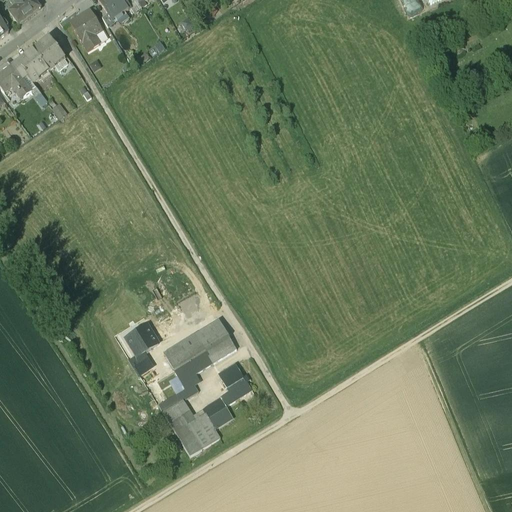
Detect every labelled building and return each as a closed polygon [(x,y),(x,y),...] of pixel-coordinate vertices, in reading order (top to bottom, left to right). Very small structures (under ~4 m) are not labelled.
[(9,0),(3,5),(18,24),(40,8),(33,0),(9,0)] [(112,23),(130,11),(128,8),(122,0),(99,0),(98,1),(108,16),(112,23)] [(122,0),(128,8),(137,2),(135,0),(122,0)] [(90,13),(69,25),(82,46),(83,45),(88,54),(100,47),(93,36),(101,31),(90,13)] [(112,23),(108,16),(102,20),(108,31),(114,26),(112,23)] [(0,38),(8,32),(0,20),(0,38)] [(49,39),(32,51),(48,73),(54,68),(53,66),(63,58),(49,39)] [(48,73),(32,51),(16,64),(32,85),(38,80),(37,78),(46,72),(47,74),(48,73)] [(36,90),(32,85),(16,64),(0,75),(0,84),(7,94),(14,89),(22,100),(36,90)] [(87,95),(83,98),(87,103),(91,101),(87,95)] [(54,110),(61,119),(66,115),(59,106),(54,110)] [(191,380),(237,352),(219,323),(165,356),(176,373),(184,368),(191,380)] [(147,327),(126,340),(136,358),(140,356),(158,345),(147,327)] [(140,356),(136,358),(130,362),(141,380),(154,373),(145,358),(140,356)] [(229,395),(221,400),(227,409),(238,402),(241,407),(253,400),(243,383),(244,382),(235,367),(218,377),(229,395)] [(199,394),(191,380),(184,368),(176,373),(186,391),(157,408),(162,416),(164,415),(183,403),(199,394)] [(205,410),(218,430),(233,420),(227,409),(221,400),(205,410)] [(188,427),(206,416),(204,413),(193,419),(183,403),(164,415),(190,459),(203,452),(188,427)] [(221,441),(206,416),(188,427),(203,452),(221,441)]
